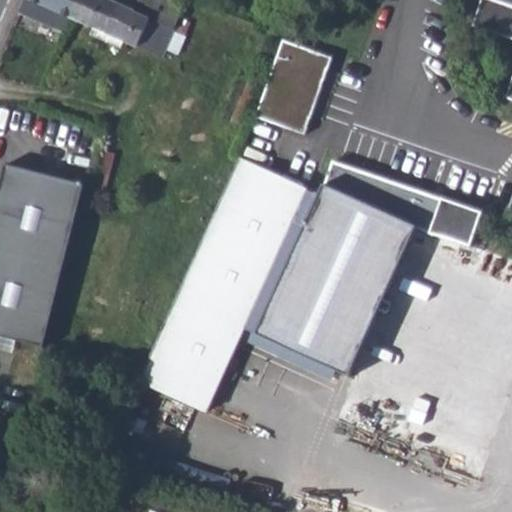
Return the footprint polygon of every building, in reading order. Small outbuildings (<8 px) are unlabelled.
[(72,15),(37,0),(24,0),(20,11),(66,30),(72,15)] [(37,0),(72,15),(143,46),(156,14),(139,6),(125,0),(37,0)] [(140,0),(139,6),(156,14),(143,46),(166,56),(189,0),(140,0)] [(511,0),(490,0),(482,30),(511,39),(511,0)] [(336,56),(288,40),(261,116),(310,136),(336,56)] [(425,145),(416,168),(445,179),(454,156),(425,145)] [(143,379),(213,413),(252,324),(260,328),(327,191),(246,156),(143,379)] [(451,200),(339,158),(333,178),(426,220),(441,229),(451,200)] [(89,185),(10,165),(0,203),(0,334),(46,346),(89,185)] [(260,328),(354,371),(426,220),(333,178),(327,191),(260,328)] [(439,234),(370,417),(384,421),(385,428),(411,437),(415,444),(426,442),(456,453),(511,293),(511,259),(496,254),(491,245),(481,249),(479,248),(491,214),(451,200),(441,229),(439,234)]
